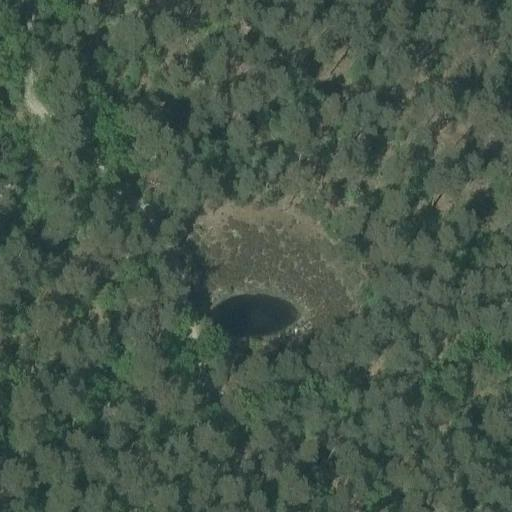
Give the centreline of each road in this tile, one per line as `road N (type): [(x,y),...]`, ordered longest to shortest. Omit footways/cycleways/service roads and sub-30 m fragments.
road 1 (track): [(0,372),(167,398),(200,390),(236,405),(511,373)]
road 2 (track): [(36,0),(36,87),(58,130),(148,218),(200,390)]
